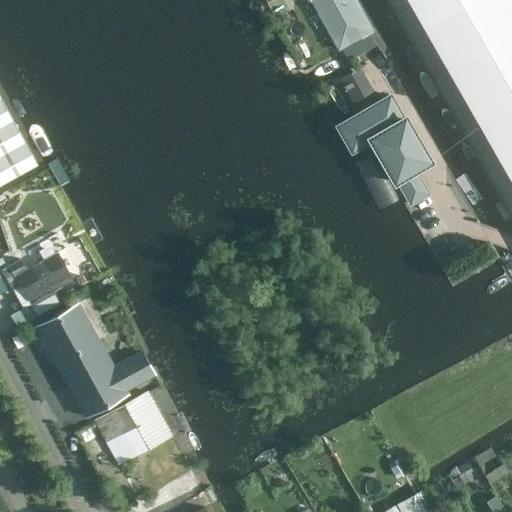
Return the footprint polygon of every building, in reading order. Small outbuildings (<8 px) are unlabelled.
[(351,0),(314,0),(340,46),(368,30),(351,0)] [(511,3),(510,0),(409,0),(511,179),(511,3)] [(360,105),(379,95),(363,64),(343,75),(360,105)] [(414,169),(429,160),(405,117),(403,118),(390,95),(337,125),(352,150),(371,139),(395,181),(397,180),(411,204),(428,193),(414,169)] [(0,97),(0,184),(37,164),(0,97)] [(27,299),(28,299),(69,276),(68,274),(68,272),(66,268),(64,267),(62,262),(62,260),(60,256),(57,255),(56,252),(26,269),(20,259),(9,265),(27,299)] [(125,389),(154,373),(141,351),(113,367),(98,341),(91,344),(71,307),(41,324),(36,326),(69,386),(71,385),(76,394),(74,395),(74,396),(76,395),(82,405),(80,406),(85,416),(127,393),(125,389)] [(172,436),(147,391),(94,420),(119,465),(172,436)] [(504,462),(484,475),(490,483),(510,471),(504,462)]
